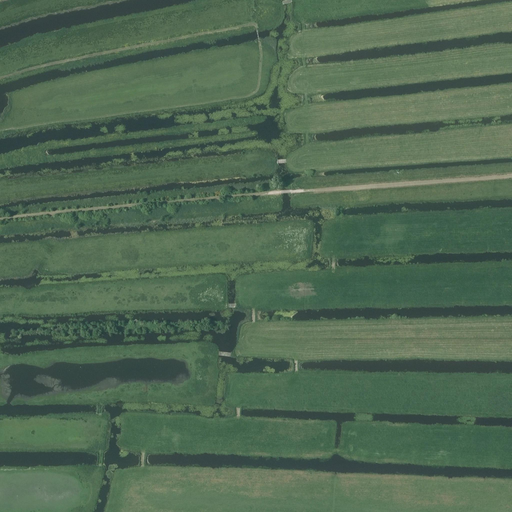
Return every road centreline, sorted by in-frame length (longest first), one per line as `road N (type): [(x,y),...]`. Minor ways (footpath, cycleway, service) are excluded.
road 1 (track): [(511,175),(0,219)]
road 2 (track): [(0,194),(348,149)]
road 3 (track): [(306,150),(301,2)]
